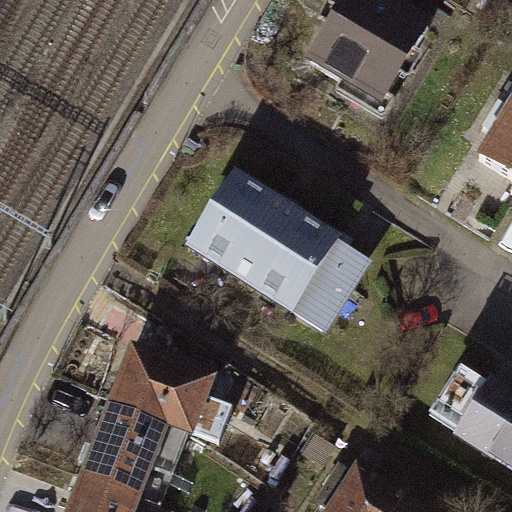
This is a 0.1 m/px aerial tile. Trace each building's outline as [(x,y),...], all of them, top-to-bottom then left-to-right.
[(421,30),(372,0),(341,0),(302,64),(373,107),(421,30)] [(511,95),(472,161),(511,185),(511,95)] [(285,314),(329,244),(227,180),(183,249),(285,314)] [(357,262),(329,244),(285,314),(313,331),(357,262)] [(202,381),(125,352),(116,378),(97,426),(71,493),(64,511),(126,511),(144,466),(166,475),(202,381)] [(511,406),(485,390),(454,439),(511,474),(511,406)] [(393,511),(399,503),(351,472),(347,478),(332,468),(310,503),(323,511),(393,511)] [(413,511),(399,503),(393,511),(413,511)]
